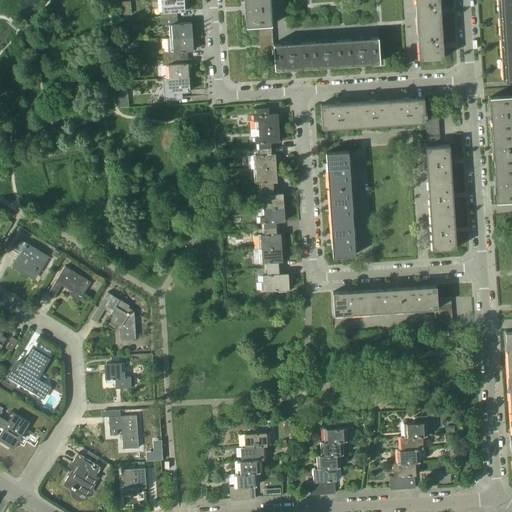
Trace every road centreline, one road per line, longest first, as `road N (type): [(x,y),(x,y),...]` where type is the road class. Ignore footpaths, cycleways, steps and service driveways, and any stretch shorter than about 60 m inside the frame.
road 1 (residential): [(481,266),(315,275),(302,92)]
road 2 (residential): [(22,495),(73,406),(71,344),(0,299)]
road 3 (residential): [(496,498),(481,266)]
road 4 (residential): [(481,266),(471,79)]
road 5 (residential): [(302,92),(218,96),(212,0)]
road 6 (residential): [(307,511),(451,503)]
road 7 (residential): [(375,23),(278,29),(276,0)]
